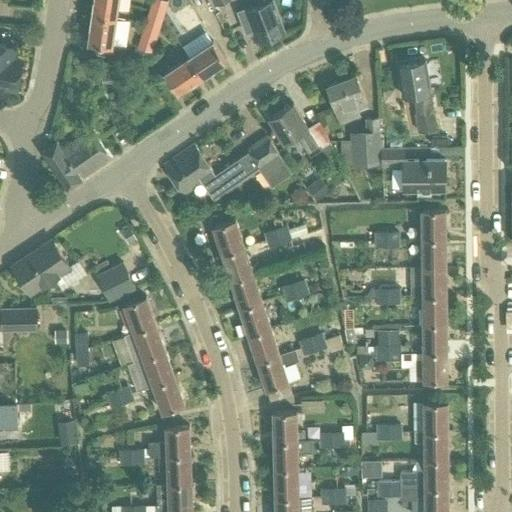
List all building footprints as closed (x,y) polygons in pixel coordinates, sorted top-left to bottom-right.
[(94,0),(93,15),(116,19),(118,0),(94,0)] [(165,0),(153,0),(150,9),(164,14),(168,1),(165,0)] [(247,7),(259,40),(285,30),(273,0),(259,0),(260,2),(247,7)] [(164,14),(150,9),(146,22),(160,26),(164,14)] [(116,19),(93,15),(89,42),(112,45),(116,19)] [(146,22),(142,35),(155,39),(160,26),(146,22)] [(155,39),(142,35),(138,48),(151,52),(155,39)] [(189,56),(202,75),(225,59),(212,40),(189,56)] [(0,88),(17,91),(22,60),(15,59),(17,48),(0,45),(0,88)] [(202,75),(189,56),(165,72),(178,91),(202,75)] [(397,63),(402,95),(413,93),(417,113),(415,113),(418,129),(437,126),(426,58),(397,63)] [(120,62),(102,63),(103,81),(121,80),(120,62)] [(327,85),(341,121),(359,114),(357,108),(367,104),(356,74),(327,85)] [(270,117),(284,141),(298,132),(311,153),(321,147),(294,103),(270,117)] [(381,162),(381,148),(380,130),(379,117),(366,118),(367,132),(351,132),(352,163),(381,162)] [(42,151),(68,188),(82,178),(112,157),(92,128),(62,148),(57,141),(42,151)] [(271,184),(292,170),(268,133),(213,171),(194,143),(163,164),(184,193),(202,181),(214,199),(260,168),(271,184)] [(330,141),(321,147),(324,153),(334,148),(330,141)] [(405,160),(404,148),(381,148),(381,162),(381,165),(405,165),(405,190),(446,188),(446,180),(450,180),(450,166),(445,166),(445,159),(405,160)] [(304,187),(313,200),(329,189),(320,176),(304,187)] [(297,202),(303,200),(306,194),(304,189),(298,186),(293,188),(290,193),(292,199),(297,202)] [(422,208),(422,237),(446,237),(445,208),(422,208)] [(213,225),(223,253),(245,246),(236,218),(213,225)] [(287,225),(276,229),(280,242),(291,239),(291,238),(288,230),(287,225)] [(288,230),(291,238),(307,233),(305,225),(288,230)] [(128,243),(136,239),(130,229),(122,233),(128,243)] [(280,242),(276,229),(266,232),(270,245),(280,242)] [(377,246),(388,246),(387,230),(376,230),(377,237),(377,246)] [(387,230),(388,246),(398,246),(399,231),(387,230)] [(314,231),(299,235),(303,246),(318,242),(314,231)] [(422,237),(423,265),(446,265),(446,237),(422,237)] [(11,264),(30,293),(71,267),(52,238),(11,264)] [(245,246),(223,253),(232,281),(254,273),(245,246)] [(96,273),(107,296),(133,284),(121,260),(96,273)] [(446,265),(423,265),(423,278),(423,294),(446,293),(446,265)] [(262,300),(254,273),(232,281),(240,307),(262,300)] [(304,280),(294,283),(298,296),(309,293),(304,280)] [(298,296),(294,283),(283,286),(287,299),(298,296)] [(388,302),(388,288),(377,288),(377,295),(377,302),(388,302)] [(399,288),(388,288),(388,302),(399,302),(399,288)] [(447,325),(446,293),(423,294),(423,325),(447,325)] [(124,303),(134,330),(156,322),(146,295),(124,303)] [(240,307),(249,335),(272,327),(262,300),(240,307)] [(37,308),(3,309),(3,320),(15,320),(16,328),(38,328),(37,308)] [(134,330),(125,334),(134,360),(144,357),(166,349),(156,322),(134,330)] [(447,325),(423,325),(423,352),(447,351),(447,325)] [(345,327),(349,343),(357,341),(354,326),(345,327)] [(249,335),(258,360),(280,353),(272,327),(249,335)] [(373,337),(373,328),(365,328),(365,337),(373,337)] [(75,331),(76,348),(89,348),(89,330),(75,331)] [(69,341),(68,332),(55,332),(55,341),(69,341)] [(322,332),(311,336),(316,349),(326,345),(324,339),(322,332)] [(339,334),(324,339),(326,345),(328,352),(343,347),(341,339),(340,335),(339,334)] [(311,336),(301,339),(303,345),(305,352),(316,349),(311,336)] [(365,344),(355,345),(356,353),(365,352),(365,344)] [(378,359),(389,359),(389,345),(378,345),(378,359)] [(389,345),(389,359),(400,359),(400,345),(398,345),(389,345)] [(89,348),(76,348),(77,365),(90,364),(89,348)] [(280,353),(258,360),(267,388),(289,380),(284,366),(299,362),(295,348),(280,353)] [(166,349),(144,357),(153,383),(175,375),(166,349)] [(447,351),(423,352),(424,379),(447,379),(447,351)] [(372,368),(372,355),(359,355),(359,368),(372,368)] [(175,375),(153,383),(163,410),(185,403),(175,376),(175,375)] [(129,384),(117,388),(123,403),(134,399),(129,384)] [(123,403),(117,388),(107,392),(112,407),(123,403)] [(424,401),(424,429),(448,429),(447,400),(424,401)] [(302,401),(303,412),(322,411),(322,401),(302,401)] [(0,426),(17,426),(16,411),(16,403),(16,402),(0,403),(0,426)] [(16,411),(30,410),(30,403),(16,403),(16,411)] [(273,410),(274,440),(305,439),(305,430),(297,430),(296,410),(273,410)] [(390,438),(389,422),(377,422),(377,438),(390,438)] [(402,422),(389,422),(390,438),(402,437),(402,422)] [(167,455),(190,454),(189,424),(166,425),(167,442),(148,443),(148,455),(167,455)] [(345,438),(345,439),(353,438),(353,426),(343,426),(343,430),(345,430),(345,438)] [(448,429),(424,429),(414,429),(414,441),(424,441),(425,458),(448,457),(448,439),(448,429)] [(320,446),(332,446),(332,430),(320,430),(320,446)] [(345,446),(345,439),(345,438),(345,430),(343,430),(332,430),(332,446),(345,446)] [(274,440),(275,468),(298,467),(298,453),(311,453),(311,439),(305,439),(274,440)] [(143,449),(132,450),(133,464),(143,463),(143,449)] [(121,450),(121,464),(133,464),(132,450),(121,450)] [(192,481),(190,454),(167,455),(168,482),(192,481)] [(402,471),(402,479),(402,486),(425,486),(448,486),(448,457),(425,458),(425,471),(402,471)] [(276,496),(299,495),(299,487),(298,467),(275,468),(276,496)] [(64,475),(64,484),(77,484),(76,474),(64,475)] [(390,487),(390,479),(378,479),(378,495),(390,495),(390,487)] [(390,495),(402,495),(402,487),(402,486),(402,479),(390,479),(390,487),(390,495)] [(157,511),(159,511),(170,511),(193,510),(192,481),(168,482),(156,483),(157,511)] [(346,486),(334,487),(335,502),(347,502),(346,486)] [(402,487),(402,495),(402,499),(425,499),(425,511),(448,511),(448,486),(425,486),(402,486),(402,487)] [(335,502),(334,487),(321,487),(322,503),(335,502)] [(101,511),(101,492),(85,492),(86,511),(101,511)] [(299,511),(299,499),(299,495),(276,496),(276,511),(299,511)]
